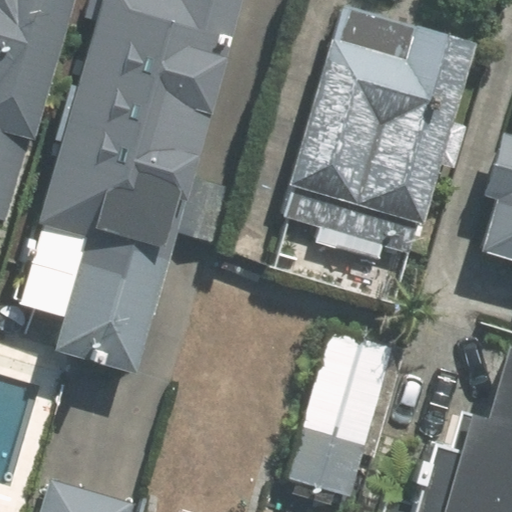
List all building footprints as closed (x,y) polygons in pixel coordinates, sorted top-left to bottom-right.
[(0,0),(0,218),(63,0),(0,0)] [(123,375),(229,0),(86,0),(23,224),(71,238),(39,351),(123,375)] [(441,120),(465,43),(329,3),(275,186),(280,187),(272,214),(307,224),(302,241),(366,260),(371,243),(402,252),(429,163),(443,167),(456,124),(441,120)] [(511,265),(511,93),(499,137),(487,134),(478,165),(490,169),(465,252),(511,265)] [(385,346),(321,328),(276,479),(340,498),(385,346)] [(511,511),(511,349),(490,343),(468,419),(447,413),(437,450),(419,445),(402,504),(381,498),(377,511),(511,511)] [(126,511),(129,505),(44,479),(33,511),(126,511)]
